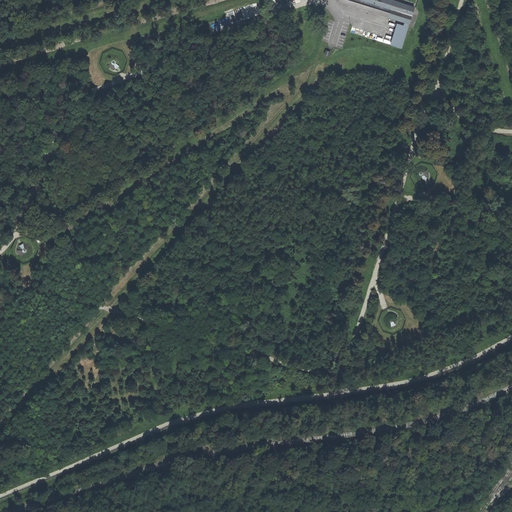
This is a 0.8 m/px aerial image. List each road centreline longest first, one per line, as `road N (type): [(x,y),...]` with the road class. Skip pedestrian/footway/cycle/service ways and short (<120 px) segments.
road 1 (track): [(463,0),(346,373),(0,281)]
road 2 (track): [(0,497),(183,420),(404,384),(511,339)]
road 3 (track): [(159,65),(74,99),(41,184),(0,255)]
